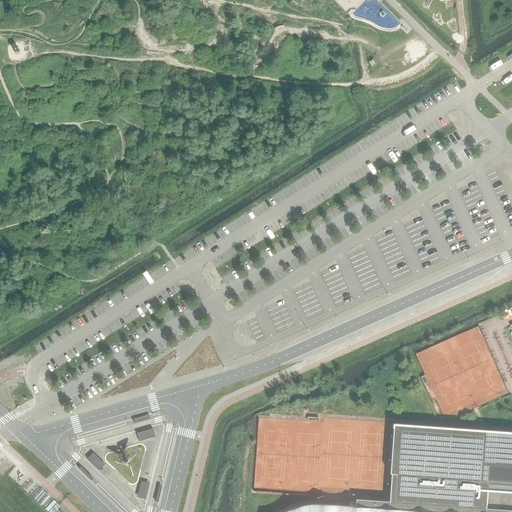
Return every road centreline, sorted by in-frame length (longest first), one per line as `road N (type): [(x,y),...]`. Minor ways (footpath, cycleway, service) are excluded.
road 1 (track): [(216,0),(232,8),(257,61),(271,53),(275,31),(359,38)]
road 2 (track): [(131,0),(146,47),(187,49),(210,45),(222,27),(205,0)]
road 3 (track): [(7,31),(43,23),(24,7),(81,0)]
